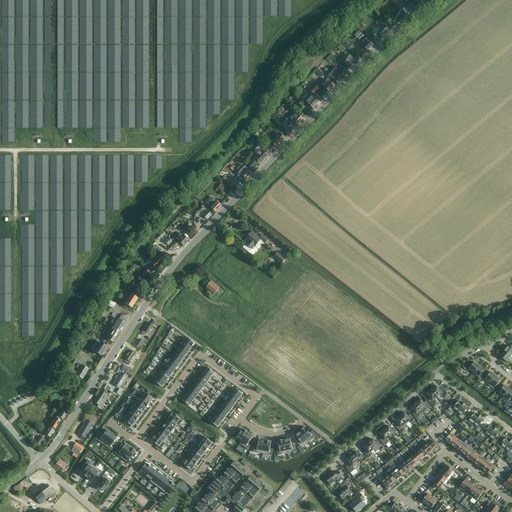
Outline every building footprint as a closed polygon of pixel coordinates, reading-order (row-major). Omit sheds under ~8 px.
[(410,3),(407,0),(403,4),(405,7),(404,8),(402,10),(406,14),(407,12),(408,13),(414,8),(410,2),(410,3)] [(384,36),(389,30),(382,22),(378,26),(381,29),(379,31),(378,32),(381,36),(383,35),(384,36)] [(360,41),(364,36),(361,32),(360,33),(357,36),(356,37),(360,41)] [(368,51),(373,45),(366,38),(361,44),(368,51)] [(342,58),(340,60),(344,64),(349,69),(350,68),(351,68),(352,67),(352,66),(354,64),(352,62),(354,59),(350,55),(347,58),(345,56),(342,58)] [(330,78),(337,70),(333,66),(326,74),(330,78)] [(318,69),(312,75),(318,80),(324,74),(318,69)] [(330,82),(328,80),(323,85),(325,87),(324,87),(328,91),(334,85),(330,81),(330,82)] [(319,88),(315,84),(310,90),(313,94),(319,88)] [(313,108),(319,102),(312,95),(306,102),(313,108)] [(297,125),(303,119),(299,115),(293,121),(297,125)] [(272,134),(272,135),(274,137),(275,137),(276,139),(281,143),(285,138),(283,136),(284,135),(281,133),(281,134),(280,135),(278,134),(275,131),(272,134)] [(276,148),(281,143),(274,137),(269,143),(273,147),(273,146),(276,148)] [(254,150),(254,153),(257,155),(258,157),(256,158),(259,161),(260,160),(261,161),(262,162),(266,158),(267,158),(268,157),(268,156),(268,155),(263,151),(262,150),(263,149),(265,147),(264,146),(264,147),(263,146),(263,145),(261,143),(258,146),(254,150)] [(244,167),(243,166),(241,168),(240,167),(237,170),(239,172),(238,173),(245,178),(246,179),(252,173),(245,166),(244,167)] [(226,187),(222,183),(218,188),(222,192),(226,187)] [(217,202),(212,197),(206,203),(212,208),(211,208),(216,212),(221,206),(217,202)] [(207,220),(212,214),(208,210),(203,216),(207,220)] [(179,232),(175,237),(179,241),(184,246),(189,240),(187,238),(189,237),(186,234),(184,235),(183,236),(179,232)] [(260,238),(252,232),(246,239),(248,241),(246,244),(252,249),(254,246),(255,247),(261,240),(265,244),(268,240),(262,235),(260,238)] [(168,246),(172,241),(169,237),(164,242),(168,246)] [(153,271),(163,259),(156,253),(150,259),(153,262),(149,267),(153,271)] [(281,264),(285,259),(277,253),(274,257),(281,264)] [(222,293),(224,291),(220,288),(212,281),(206,288),(214,295),(217,292),(219,294),(221,292),(222,293)] [(130,294),(124,304),(131,308),(138,299),(130,294)] [(109,332),(107,334),(110,336),(108,339),(113,342),(118,333),(125,322),(118,318),(111,329),(113,330),(111,333),(109,332)] [(148,333),(153,325),(147,322),(142,329),(143,330),(142,331),(142,332),(142,334),(144,335),(145,334),(146,333),(147,332),(148,333)] [(187,338),(184,342),(191,348),(195,344),(187,338)] [(184,342),(181,347),(188,352),(191,348),(184,342)] [(100,356),(106,347),(100,343),(94,353),(100,356)] [(181,347),(178,351),(185,357),(188,352),(181,347)] [(136,353),(131,350),(130,351),(129,350),(124,358),(126,359),(124,362),(129,365),(130,362),(134,355),(135,356),(136,353)] [(178,351),(174,355),(182,361),(185,357),(178,351)] [(506,362),(510,357),(503,351),(499,356),(506,362)] [(174,355),(171,360),(178,365),(182,361),(174,355)] [(171,360),(168,364),(175,370),(178,365),(171,360)] [(474,373),(479,366),(474,362),(473,363),(471,361),(465,364),(462,367),(467,371),(469,369),(474,373)] [(168,364),(165,368),(172,374),(175,370),(168,364)] [(81,365),(75,374),(83,379),(88,369),(81,365)] [(479,366),(474,373),(479,377),(478,378),(480,380),(486,373),(483,371),(484,370),(479,366)] [(125,367),(122,371),(129,375),(132,371),(125,367)] [(207,367),(204,371),(211,377),(214,373),(207,367)] [(165,368),(161,373),(169,378),(172,374),(165,368)] [(204,371),(201,376),(208,381),(211,377),(204,371)] [(120,372),(113,383),(119,387),(127,376),(120,372)] [(486,373),(480,380),(481,380),(483,382),(485,379),(490,383),(495,376),(490,372),(488,375),(486,373)] [(161,373),(158,377),(166,382),(169,378),(161,373)] [(201,376),(197,380),(205,385),(208,381),(201,376)] [(496,391),(501,384),(499,383),(501,380),(495,376),(490,383),(489,385),(494,388),(493,389),(496,391)] [(158,377),(155,381),(162,387),(166,382),(158,377)] [(197,380),(194,384),(202,389),(205,385),(197,380)] [(194,384),(191,388),(199,393),(202,389),(194,384)] [(504,396),(509,389),(504,385),(503,386),(501,384),(496,391),(498,393),(499,392),(504,396)] [(431,389),(437,397),(440,395),(442,397),(443,397),(446,399),(449,394),(446,392),(447,392),(443,388),(440,391),(436,386),(435,387),(434,386),(431,389)] [(191,388),(188,392),(196,397),(199,393),(191,388)] [(235,389),(232,393),(239,398),(242,394),(235,389)] [(435,399),(437,397),(431,389),(427,392),(428,393),(427,394),(431,399),(428,401),(432,405),(431,405),(434,408),(438,405),(436,402),(437,402),(435,399)] [(143,390),(139,395),(140,395),(140,396),(142,397),(150,403),(153,398),(143,390)] [(97,397),(105,402),(108,397),(101,392),(97,397)] [(188,392),(185,396),(193,402),(196,397),(188,392)] [(232,393),(229,397),(236,402),(239,398),(232,393)] [(185,396),(182,400),(190,406),(193,402),(185,396)] [(103,405),(105,402),(97,397),(94,402),(98,405),(97,407),(103,410),(106,406),(103,405)] [(142,397),(138,402),(146,408),(150,403),(142,397)] [(229,397),(226,401),(233,406),(236,402),(229,397)] [(418,400),(415,402),(416,403),(416,404),(421,410),(422,411),(423,413),(426,410),(429,408),(430,407),(431,407),(427,402),(424,404),(424,403),(420,399),(419,401),(418,400)] [(226,401),(223,405),(230,410),(233,406),(226,401)] [(452,404),(448,410),(451,412),(451,411),(453,409),(457,412),(464,404),(461,402),(459,401),(454,406),(452,404)] [(138,402),(135,406),(142,412),(146,408),(138,402)] [(412,406),(411,407),(414,411),(415,412),(412,414),(416,419),(418,422),(420,420),(418,417),(421,415),(423,413),(422,411),(421,410),(416,404),(416,403),(415,402),(412,405),(412,406)] [(464,404),(457,412),(462,416),(460,418),(463,420),(466,415),(464,413),(468,408),(466,406),(464,404)] [(223,405),(220,409),(227,415),(230,410),(223,405)] [(135,406),(131,411),(139,417),(142,412),(135,406)] [(220,409),(217,413),(224,419),(227,415),(220,409)] [(63,420),(68,413),(63,410),(58,416),(57,415),(55,417),(51,425),(56,428),(60,421),(59,420),(60,418),(63,420)] [(128,415),(136,421),(139,417),(131,411),(128,415)] [(399,416),(407,426),(415,420),(411,415),(408,417),(405,412),(403,414),(402,413),(399,416)] [(126,413),(120,421),(125,425),(127,422),(132,426),(136,421),(128,415),(126,413)] [(173,413),(169,418),(178,425),(179,425),(184,419),(179,416),(178,417),(173,413)] [(217,413),(214,417),(221,423),(224,419),(217,413)] [(468,416),(464,421),(467,423),(472,426),(473,424),(480,416),(477,414),(475,413),(470,418),(468,416)] [(407,426),(399,416),(396,418),(396,419),(395,420),(399,425),(396,427),(400,431),(399,432),(402,435),(406,431),(405,430),(408,428),(407,426)] [(480,416),(473,424),(478,428),(476,430),(479,432),(482,427),(480,425),(484,420),(482,418),(480,416)] [(214,417),(211,421),(218,427),(221,423),(214,417)] [(169,418),(166,422),(174,429),(178,425),(169,418)] [(80,427),(77,433),(85,437),(93,423),(85,419),(83,422),(80,427)] [(166,422),(162,427),(170,433),(174,429),(166,422)] [(484,428),(480,433),(483,435),(484,433),(489,436),(495,428),(493,426),(492,427),(490,425),(488,428),(486,430),(484,428)] [(50,437),(54,430),(49,427),(48,426),(44,431),(46,432),(45,434),(50,437)] [(383,429),(389,436),(392,434),(394,437),(396,435),(397,436),(399,435),(398,434),(399,433),(395,428),(392,430),(389,426),(387,427),(386,426),(383,429)] [(162,427),(159,432),(167,438),(170,433),(162,427)] [(305,428),(300,432),(307,440),(312,437),(313,438),(316,436),(312,431),(309,433),(305,428)] [(495,428),(489,436),(489,437),(493,440),(492,442),(494,444),(500,437),(498,436),(497,436),(500,432),(498,431),(498,430),(496,428),(495,428)] [(237,434),(233,438),(236,440),(237,439),(241,442),(248,433),(243,429),(239,435),(237,434)] [(387,439),(389,436),(383,429),(380,432),(379,434),(383,438),(380,440),(384,445),(389,441),(388,440),(387,439)] [(99,434),(96,439),(103,444),(112,433),(107,430),(102,436),(99,434)] [(159,432),(155,436),(165,443),(168,439),(167,438),(159,432)] [(300,432),(295,435),(300,441),(298,443),(300,446),(302,448),(304,446),(309,442),(307,440),(300,432)] [(112,433),(103,444),(111,450),(115,445),(112,443),(116,437),(112,433)] [(248,433),(241,442),(246,446),(245,448),(247,449),(251,444),(249,443),(253,437),(248,433)] [(449,444),(455,436),(450,433),(445,440),(447,442),(449,444)] [(202,435),(199,440),(208,447),(212,443),(202,435)] [(155,436),(152,441),(158,445),(158,446),(156,448),(161,452),(163,449),(162,448),(165,443),(155,436)] [(454,447),(459,440),(455,436),(449,444),(451,445),(454,447)] [(39,445),(44,439),(40,437),(36,443),(39,445)] [(505,449),(511,440),(509,438),(508,439),(506,437),(502,442),(500,441),(496,445),(499,448),(500,445),(505,449)] [(255,446),(253,452),(256,453),(257,451),(263,452),(265,441),(259,439),(258,447),(255,446)] [(289,439),(284,440),(286,451),(287,452),(293,451),(293,452),(293,453),(296,452),(296,451),(294,445),(291,446),(289,439)] [(370,439),(367,442),(368,443),(373,450),(376,452),(377,453),(380,451),(381,452),(385,448),(383,445),(379,441),(376,443),(373,439),(371,440),(370,439)] [(425,442),(427,444),(432,450),(433,449),(434,450),(438,449),(436,447),(431,440),(430,439),(429,439),(425,442)] [(199,440),(195,445),(205,452),(208,447),(199,440)] [(279,449),(277,450),(278,455),(281,455),(287,453),(287,452),(286,451),(284,440),(277,442),(279,449)] [(458,450),(463,443),(459,440),(454,447),(456,449),(458,450)] [(265,441),(263,452),(269,453),(268,455),(272,456),(273,449),(270,449),(271,442),(265,441)] [(76,442),(73,447),(73,448),(76,449),(78,450),(79,451),(80,452),(81,450),(82,449),(83,447),(77,443),(76,442)] [(371,452),(373,450),(367,442),(364,445),(364,446),(363,447),(367,451),(364,453),(368,458),(373,454),(371,452)] [(425,442),(421,445),(423,447),(428,454),(432,450),(427,444),(425,442)] [(462,453),(469,445),(467,443),(465,442),(463,443),(458,450),(460,452),(462,453)] [(118,448),(114,453),(122,459),(130,448),(125,444),(121,450),(120,449),(118,448)] [(195,445),(192,449),(192,450),(193,450),(201,457),(205,452),(195,445)] [(464,455),(466,457),(472,450),(473,448),(471,447),(470,446),(469,445),(462,453),(465,455),(464,455)] [(419,451),(424,457),(428,454),(423,447),(419,451)] [(130,448),(122,459),(129,464),(133,459),(130,457),(135,451),(130,448)] [(193,450),(189,454),(198,461),(201,457),(193,450)] [(471,460),(476,453),(478,451),(476,450),(475,450),(474,451),(472,450),(466,457),(468,458),(469,458),(471,460)] [(414,454),(420,461),(420,460),(424,457),(419,451),(415,454),(414,454)] [(351,455),(357,463),(360,461),(362,463),(367,459),(363,454),(361,457),(357,452),(355,453),(354,452),(351,455)] [(475,463),(480,456),(476,453),(471,460),(473,462),(475,463)] [(189,454),(186,459),(195,465),(198,461),(189,454)] [(414,454),(410,458),(416,464),(420,461),(414,454)] [(350,464),(345,468),(350,473),(360,466),(357,463),(351,455),(348,458),(348,459),(347,460),(350,464)] [(479,467),(485,460),(480,456),(475,463),(477,465),(479,467)] [(180,462),(178,465),(183,468),(185,466),(191,470),(192,470),(195,465),(186,459),(186,458),(185,458),(181,463),(180,462)] [(411,467),(416,464),(410,458),(406,461),(411,467)] [(63,473),(66,469),(68,467),(59,459),(54,466),(63,473)] [(411,467),(406,461),(404,459),(400,463),(407,471),(411,467)] [(86,468),(81,474),(86,478),(95,467),(90,463),(91,462),(88,460),(84,466),(85,467),(86,468)] [(484,470),(489,463),(485,460),(479,467),(482,468),(484,470)] [(145,463),(139,472),(145,476),(151,468),(145,463)] [(197,506),(194,510),(195,511),(211,511),(212,511),(211,511),(216,508),(224,497),(226,498),(230,502),(236,507),(233,510),(235,511),(242,511),(245,508),(244,507),(251,499),(251,500),(255,495),(258,491),(262,487),(250,477),(246,482),(243,486),(243,485),(240,490),(232,499),(227,494),(234,485),(238,481),(241,477),(245,473),(233,463),(230,468),(227,471),(223,476),(220,480),(218,478),(208,491),(209,492),(204,498),(200,502),(201,502),(197,506)] [(403,474),(407,471),(400,463),(396,466),(403,474)] [(489,463),(484,470),(485,471),(486,471),(488,473),(493,467),(494,467),(495,466),(495,465),(494,464),(493,464),(492,464),(492,465),(489,463)] [(443,470),(450,475),(453,471),(444,464),(443,466),(445,467),(443,470)] [(399,478),(403,474),(396,466),(392,469),(399,478)] [(95,467),(86,478),(91,481),(96,475),(98,477),(102,472),(95,467)] [(151,468),(145,476),(151,481),(157,472),(151,468)] [(392,469),(388,473),(395,481),(399,478),(392,469)] [(446,479),(450,475),(443,470),(441,472),(439,471),(438,473),(446,479)] [(336,474),(334,471),(325,478),(330,484),(337,479),(337,480),(342,476),(338,472),(336,474)] [(151,481),(150,481),(156,486),(163,476),(157,472),(151,481)] [(101,481),(97,486),(102,491),(103,491),(105,488),(106,489),(108,486),(107,485),(111,480),(110,480),(106,477),(107,475),(106,475),(104,473),(100,479),(101,481)] [(395,481),(388,473),(384,476),(385,478),(390,485),(395,481)] [(443,484),(446,479),(438,473),(436,475),(438,476),(436,478),(443,484)] [(362,475),(356,480),(359,484),(362,481),(365,479),(362,475)] [(163,476),(156,486),(161,490),(169,481),(163,476)] [(28,477),(13,488),(16,494),(18,492),(21,496),(26,492),(24,489),(26,487),(32,483),(28,477)] [(463,491),(470,482),(468,480),(469,479),(467,477),(459,488),(463,491)] [(389,486),(390,485),(385,478),(381,482),(388,491),(390,487),(389,486)] [(440,488),(443,484),(436,478),(434,481),(433,479),(431,481),(440,488)] [(169,481),(161,490),(167,494),(174,485),(169,481)] [(342,499),(351,492),(348,488),(351,486),(346,481),(341,485),(343,488),(337,493),(342,499)] [(468,494),(476,484),(474,482),(472,484),(470,482),(463,491),(468,494)] [(511,491),(511,487),(506,483),(505,482),(503,484),(511,492),(511,491)] [(46,499),(40,490),(36,484),(34,486),(29,490),(39,504),(46,499)] [(472,498),(479,489),(476,487),(478,485),(476,484),(468,494),(472,498)] [(40,490),(46,499),(54,494),(50,489),(47,485),(40,490)] [(479,489),(472,498),(477,501),(478,499),(484,491),(482,489),(481,490),(479,489)] [(425,492),(421,498),(423,500),(422,501),(424,502),(427,505),(433,497),(428,493),(427,494),(425,492)] [(355,511),(357,511),(366,505),(362,500),(364,498),(360,493),(352,500),(354,502),(350,505),(355,511)] [(434,509),(439,503),(437,501),(437,500),(433,497),(427,505),(432,508),(432,507),(434,509)] [(489,501),(486,505),(488,507),(494,511),(496,511),(498,510),(499,508),(498,508),(500,505),(494,501),(492,503),(491,502),(489,501)] [(403,511),(406,510),(396,502),(390,510),(393,511),(403,511)] [(443,511),(446,508),(448,506),(445,503),(444,503),(443,505),(439,502),(439,503),(434,509),(433,511),(434,511),(443,511)] [(155,503),(148,511),(149,511),(152,511),(158,505),(155,503)]
